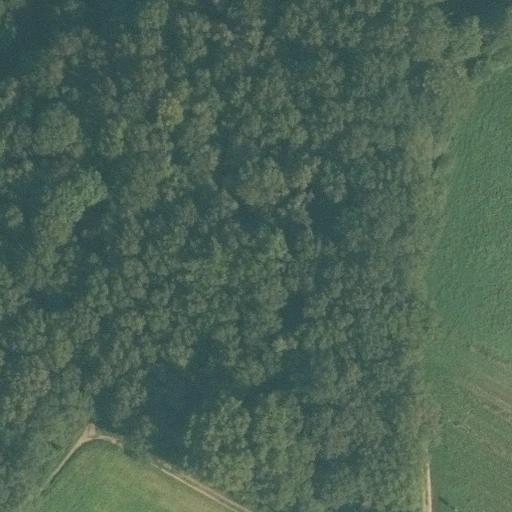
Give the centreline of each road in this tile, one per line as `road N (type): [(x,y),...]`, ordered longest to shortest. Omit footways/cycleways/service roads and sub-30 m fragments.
road 1 (track): [(394,269),(483,0)]
road 2 (track): [(420,511),(394,269)]
road 3 (track): [(90,427),(243,511)]
